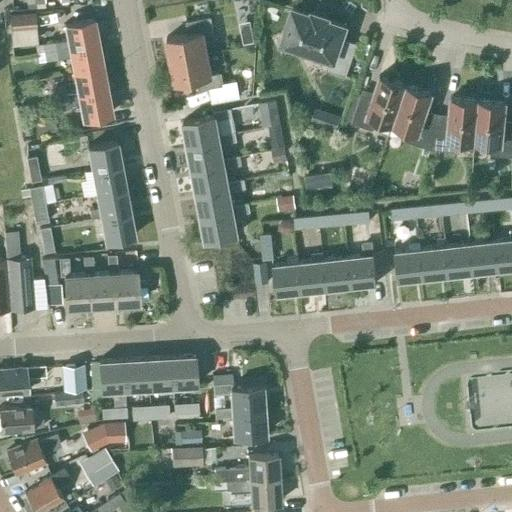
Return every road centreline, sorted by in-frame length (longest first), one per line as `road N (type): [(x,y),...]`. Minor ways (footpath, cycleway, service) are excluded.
road 1 (residential): [(189,336),(127,0)]
road 2 (residential): [(290,330),(511,306)]
road 3 (residential): [(0,349),(189,336)]
road 4 (residential): [(322,511),(290,330)]
road 5 (residential): [(360,511),(511,495)]
road 6 (residential): [(393,0),(417,23),(511,43)]
